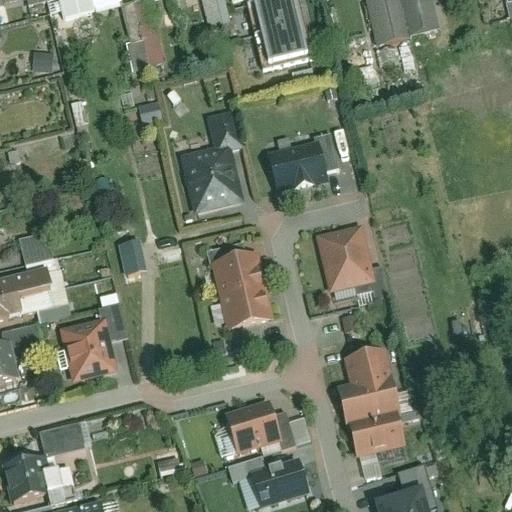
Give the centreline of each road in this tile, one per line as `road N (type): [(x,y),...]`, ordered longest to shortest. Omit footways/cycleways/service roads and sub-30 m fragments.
road 1 (residential): [(0,431),(139,397),(175,404),(311,369)]
road 2 (residential): [(355,211),(291,227),(280,252),(311,369)]
road 3 (residential): [(311,369),(345,511)]
